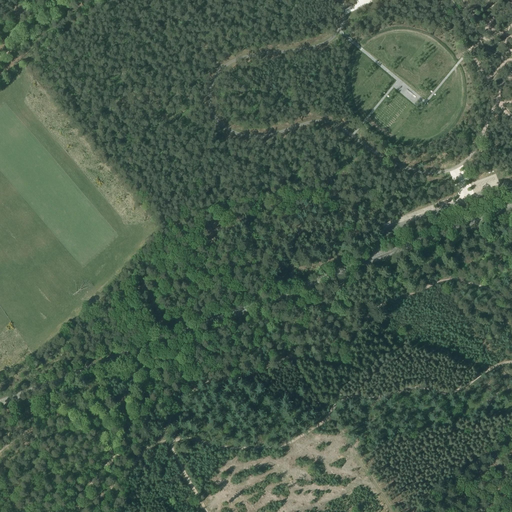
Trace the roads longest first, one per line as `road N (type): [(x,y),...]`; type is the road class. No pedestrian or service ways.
road 1 (track): [(511,363),(451,392),(413,388),(345,399),(282,446),(155,444),(95,498),(69,495),(38,438),(17,436),(0,450)]
road 2 (track): [(511,102),(495,105),(462,163),(432,173),(398,165),(315,120),(260,136),(222,125),(210,105),(220,67),(323,43),(340,26),(340,0)]
road 3 (track): [(79,511),(106,462),(161,433),(197,385),(300,357),(340,367),(370,313),(439,282),(463,281),(511,300)]
road 4 (tertiary): [(0,402),(460,225)]
